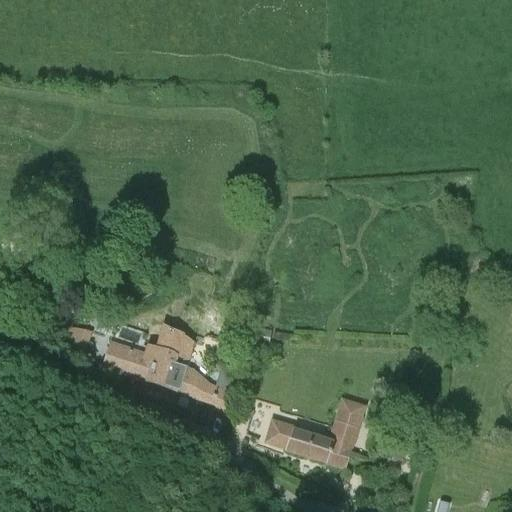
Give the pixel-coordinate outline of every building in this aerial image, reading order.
[(250,333),(247,353),(265,356),(268,336),(250,333)] [(105,357),(97,382),(213,421),(218,423),(232,382),(222,379),(217,395),(179,383),(190,347),(156,335),(148,362),(140,360),(139,367),(105,357)] [(65,342),(56,368),(69,371),(77,345),(65,342)] [(268,425),(261,449),(341,475),(348,454),(350,454),(362,411),(336,404),(324,445),(291,434),(292,431),(268,425)] [(377,441),(371,460),(385,464),(382,473),(393,477),(396,468),(398,469),(404,449),(396,447),(377,441)]
